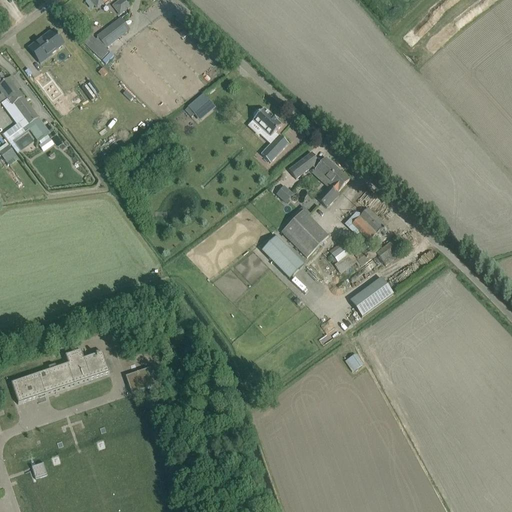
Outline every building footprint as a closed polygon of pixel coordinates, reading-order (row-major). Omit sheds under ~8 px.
[(90,0),(96,8),(107,0),(90,0)] [(121,14),(129,8),(122,0),(121,0),(114,6),(121,14)] [(121,19),(97,37),(106,49),(130,31),(121,19)] [(40,40),(28,48),(36,59),(40,64),(51,56),(51,55),(64,45),(55,33),(42,42),(40,40)] [(61,67),(67,63),(61,54),(55,58),(61,67)] [(0,74),(0,92),(1,94),(0,94),(0,101),(2,105),(8,100),(12,106),(14,104),(23,98),(18,92),(9,79),(5,81),(0,74)] [(52,80),(42,88),(62,116),(73,107),(52,80)] [(204,95),(185,111),(191,118),(194,115),(197,118),(212,105),(204,95)] [(23,98),(14,104),(25,119),(19,124),(25,133),(29,130),(37,141),(48,132),(40,121),(30,108),(23,98)] [(274,141),(261,156),(270,164),(288,145),(279,136),(278,137),(274,134),(282,126),(276,121),(273,118),(264,110),(262,111),(259,111),(257,111),(254,115),(253,117),(254,120),(252,122),(263,131),(260,135),(267,142),(271,138),(274,141)] [(25,133),(19,124),(17,125),(3,135),(17,154),(20,151),(13,141),(25,133)] [(49,138),(38,145),(43,152),(54,145),(49,138)] [(9,147),(0,153),(0,154),(9,167),(18,160),(9,147)] [(311,154),(289,171),(296,180),(312,168),(316,171),(320,165),(318,163),(318,164),(311,154)] [(349,181),(325,160),(320,165),(316,171),(315,171),(321,176),(332,185),(318,201),(327,208),(335,199),(333,198),(349,181)] [(292,196),(288,192),(285,195),(281,191),(276,196),(283,202),(287,198),(289,200),(292,196)] [(294,222),(282,235),(308,259),(329,237),(311,221),(314,218),(302,207),(291,219),(294,222)] [(367,209),(352,225),(369,242),(379,231),(384,236),(389,231),(384,226),(367,209)] [(274,240),(262,252),(289,280),(303,266),(276,238),(274,240)] [(344,246),(331,256),(337,264),(335,266),(334,267),(336,269),(339,274),(358,262),(361,266),(361,267),(377,257),(385,268),(405,253),(395,240),(378,253),(375,249),(368,254),(363,248),(352,257),(344,246)] [(315,257),(308,263),(325,283),(333,277),(315,257)] [(362,318),(396,297),(385,279),(351,300),(362,318)] [(102,353),(88,358),(84,359),(81,351),(65,356),(68,365),(56,369),(55,366),(48,368),(49,371),(11,384),(18,405),(109,374),(102,353)] [(356,356),(347,361),(354,371),(362,366),(356,356)] [(155,387),(153,380),(149,369),(125,377),(131,395),(155,387)] [(35,480),(48,476),(43,464),(31,468),(35,480)]
